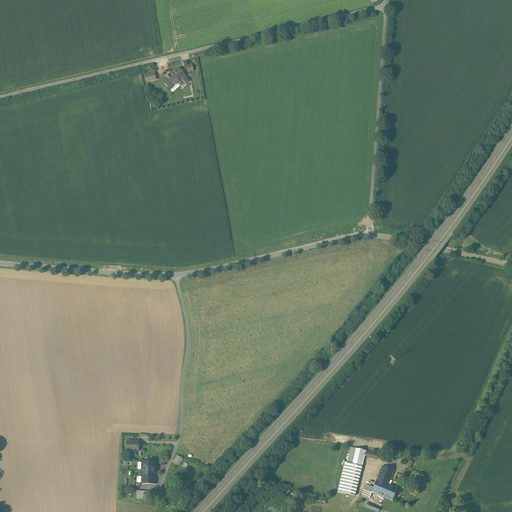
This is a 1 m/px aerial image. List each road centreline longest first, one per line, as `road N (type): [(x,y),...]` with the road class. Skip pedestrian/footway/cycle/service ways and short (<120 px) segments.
road 1 (trunk): [(511,133),(417,267),(201,511)]
road 2 (unclassified): [(0,96),(385,5)]
road 3 (unclassified): [(369,233),(175,276),(0,264)]
road 4 (unclassified): [(385,5),(369,233)]
road 5 (unclassified): [(511,265),(369,233)]
